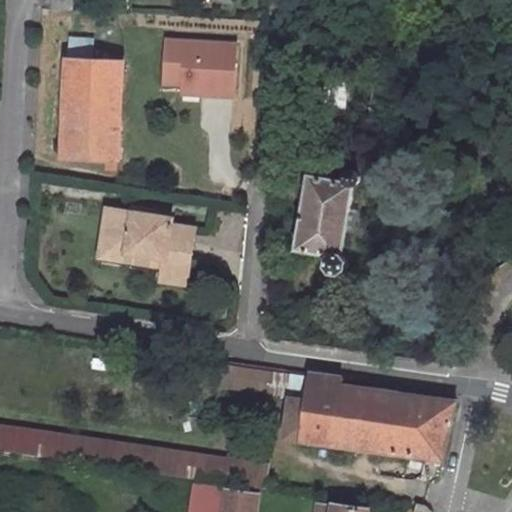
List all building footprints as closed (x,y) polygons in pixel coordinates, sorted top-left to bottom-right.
[(51,0),(52,10),(73,11),(73,0),(51,0)] [(70,39),(70,62),(89,63),(90,39),(70,39)] [(240,99),(240,40),(166,40),(166,87),(184,87),(184,99),(240,99)] [(70,62),(67,62),(63,160),(119,162),(123,64),(89,63),(70,62)] [(314,79),(313,99),(344,101),(345,81),(314,79)] [(346,183),(310,177),(296,251),(330,256),(327,258),(326,267),(332,274),(338,274),(345,270),(346,262),(342,256),(354,184),(357,181),(358,179),(358,176),(356,173),(354,172),(351,171),(348,172),(346,173),(344,176),(344,180),(346,183)] [(133,216),(152,218),(153,212),(134,210),(133,216)] [(104,252),(168,258),(167,267),(166,275),(191,277),(196,228),(173,226),(173,220),(152,218),(133,216),(108,213),(104,252)] [(103,261),(167,267),(168,258),(104,252),(103,261)] [(166,282),(190,285),(191,277),(166,275),(166,282)] [(216,384),(289,395),(304,398),(308,372),(220,358),(216,384)] [(454,401),(339,384),(340,376),(308,372),(304,398),(289,395),(283,437),(423,457),(441,459),(454,401)] [(205,455),(0,425),(0,450),(201,481),(205,455)] [(267,465),(205,455),(201,481),(264,490),(267,465)] [(423,457),(426,481),(437,477),(441,459),(423,457)] [(251,511),(254,493),(226,489),(226,486),(194,481),(189,511),(251,511)] [(365,511),(366,509),(315,501),(313,511),(365,511)] [(421,503),(416,507),(415,509),(410,508),(408,511),(428,511),(429,511),(421,503)]
